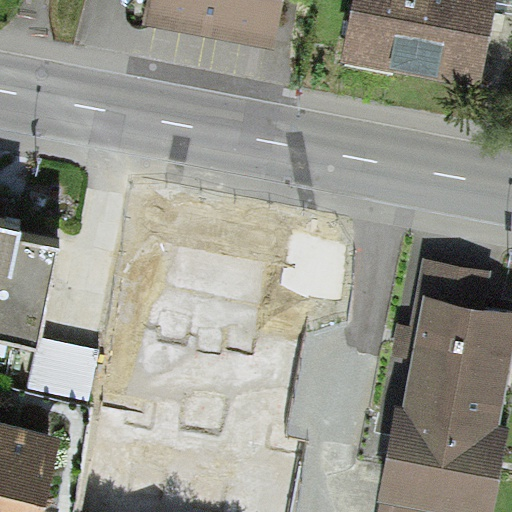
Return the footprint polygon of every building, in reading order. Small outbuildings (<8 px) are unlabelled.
[(139,0),(136,16),(274,44),(283,0),(139,0)] [(352,0),(341,59),(479,86),(495,0),(352,0)] [(0,306),(39,315),(61,214),(20,205),(22,193),(0,188),(0,306)] [(483,263),(427,252),(412,317),(400,315),(374,433),(391,437),(381,479),(388,483),(381,511),(476,511),(479,500),(491,502),(509,408),(501,406),(511,350),(511,289),(479,283),(483,263)] [(96,390),(103,341),(45,334),(39,383),(96,390)] [(0,413),(0,511),(28,511),(47,424),(0,413)]
